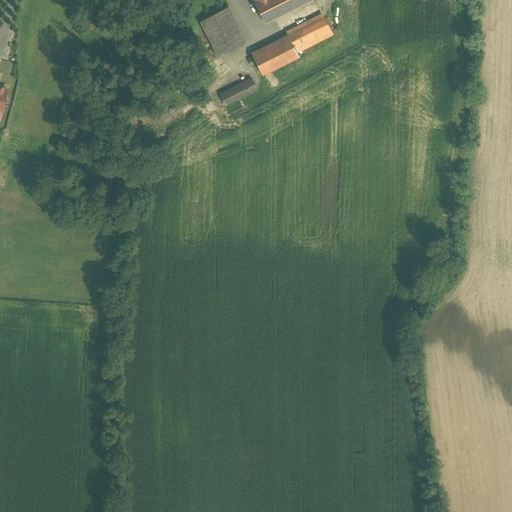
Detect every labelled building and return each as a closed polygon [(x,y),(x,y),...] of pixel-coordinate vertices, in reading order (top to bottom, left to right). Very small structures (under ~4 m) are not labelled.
[(248,36),(229,0),(226,0),(200,13),(219,51),(248,36)] [(252,0),(259,15),(264,13),(266,16),(299,0),(252,0)] [(300,53),(298,47),(337,28),(326,5),(286,25),(289,29),(252,47),(263,71),(300,53)] [(259,82),(253,69),(220,85),(226,98),(259,82)] [(11,76),(0,73),(0,112),(2,113),(11,76)]
